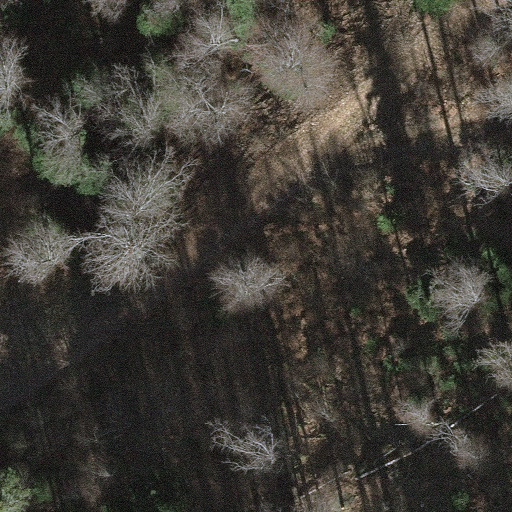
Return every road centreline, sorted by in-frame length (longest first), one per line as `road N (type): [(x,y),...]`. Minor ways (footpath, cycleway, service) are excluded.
road 1 (track): [(0,390),(232,219),(369,80),(476,0)]
road 2 (track): [(283,171),(511,118)]
